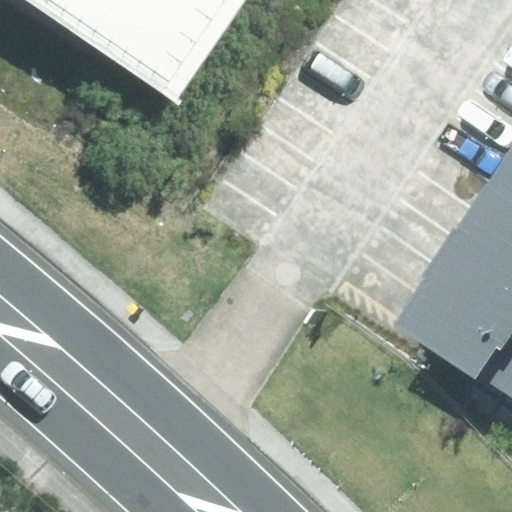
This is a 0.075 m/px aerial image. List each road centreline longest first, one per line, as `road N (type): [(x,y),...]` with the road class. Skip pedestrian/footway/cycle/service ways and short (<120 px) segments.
road 1 (primary): [(0,320),(147,447)]
road 2 (primary): [(0,346),(147,447)]
road 3 (primary): [(147,447),(56,434),(0,411)]
